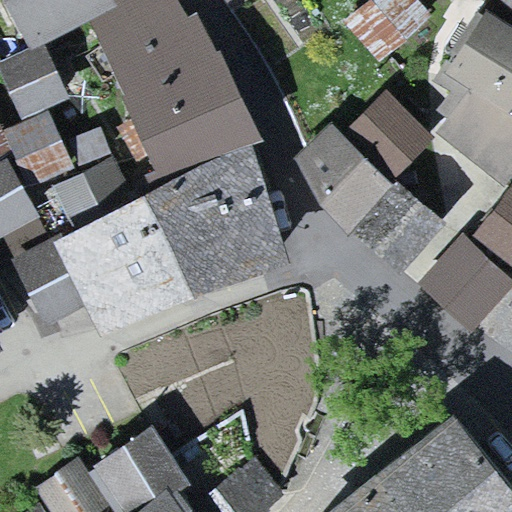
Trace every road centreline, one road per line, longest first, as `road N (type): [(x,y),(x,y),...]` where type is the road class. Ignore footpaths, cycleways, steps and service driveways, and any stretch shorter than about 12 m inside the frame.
road 1 (residential): [(206,0),(267,111),(318,236),(459,359)]
road 2 (unknown): [(0,370),(318,236)]
road 3 (residential): [(305,511),(459,359)]
